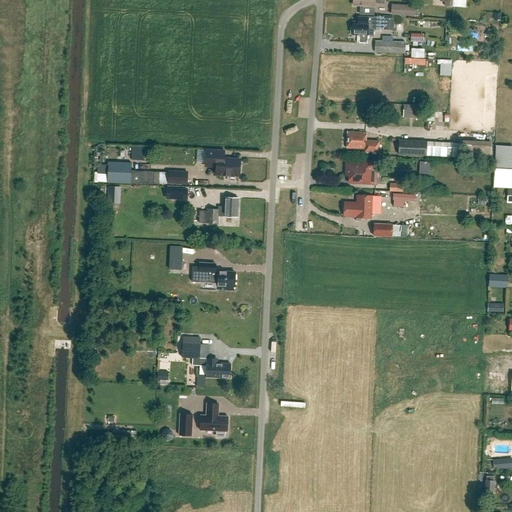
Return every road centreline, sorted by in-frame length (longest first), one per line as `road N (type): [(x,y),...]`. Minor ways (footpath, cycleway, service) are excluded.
road 1 (unclassified): [(258,511),(281,26),(308,0)]
road 2 (residential): [(303,222),(316,0)]
